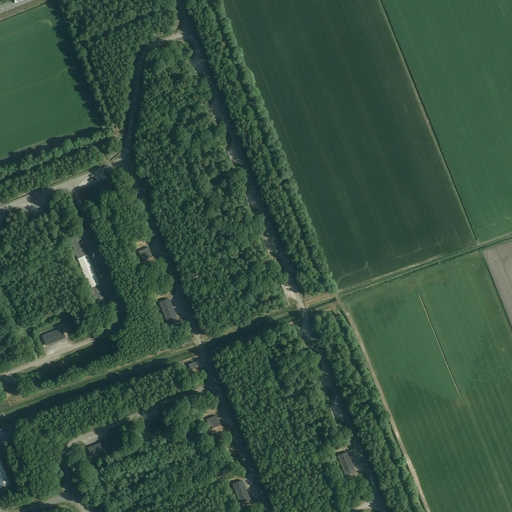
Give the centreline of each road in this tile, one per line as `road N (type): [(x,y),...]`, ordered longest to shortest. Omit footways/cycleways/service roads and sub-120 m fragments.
road 1 (unknown): [(120,162),(143,54),(188,30),(254,174),(378,499)]
road 2 (unknown): [(71,181),(116,293),(118,323),(0,375)]
road 3 (unknown): [(215,383),(130,168),(120,162)]
road 4 (track): [(427,511),(338,300)]
road 5 (unknown): [(73,491),(62,455),(72,441),(215,383)]
road 6 (unknown): [(215,383),(268,511)]
